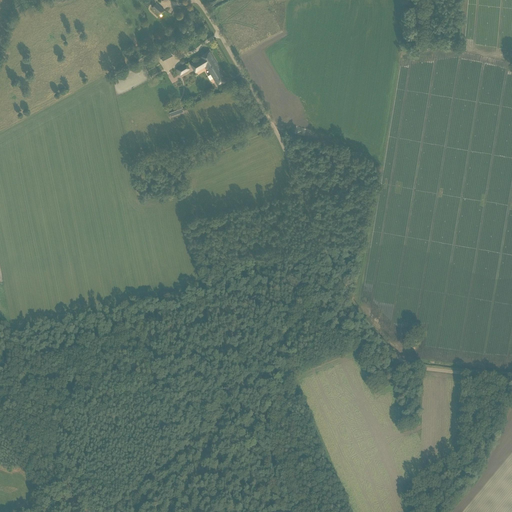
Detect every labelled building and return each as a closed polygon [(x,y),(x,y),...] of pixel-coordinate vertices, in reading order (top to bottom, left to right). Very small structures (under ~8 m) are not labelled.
[(247,2),(238,4),(239,10),(248,9),(247,2)] [(164,11),(155,3),(151,7),(154,10),(154,11),(159,16),(164,11)] [(246,12),(238,17),(248,33),(255,28),(246,12)] [(265,25),(260,28),(264,35),(269,32),(265,25)] [(170,49),(158,54),(161,60),(173,55),(170,49)] [(216,84),(222,81),(226,79),(210,51),(200,57),(201,57),(190,64),(195,71),(205,65),(216,84)] [(176,69),(179,74),(178,74),(179,75),(190,70),(186,63),(176,69)] [(182,104),(171,108),(173,113),(184,109),(182,104)]
